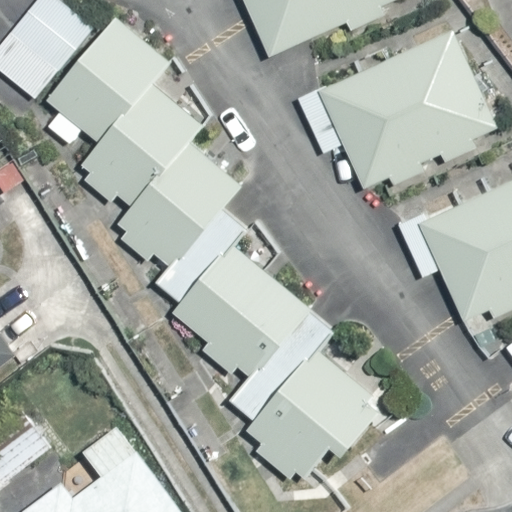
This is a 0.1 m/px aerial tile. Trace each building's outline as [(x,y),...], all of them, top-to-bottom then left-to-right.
[(247,0),(272,54),(349,20),(353,29),(388,13),(382,2),(386,0),(247,0)] [(167,59),(119,20),(55,97),(105,138),(85,162),(93,169),(87,177),(114,199),(120,192),(134,203),(119,221),(128,228),(121,237),(151,261),(157,254),(171,266),(240,183),(188,141),(203,123),(150,80),(167,59)] [(456,26),(321,88),(367,187),(391,176),(395,185),(428,169),(423,159),(443,149),(448,159),(479,145),(475,135),(501,123),(456,26)] [(511,179),(421,221),(466,320),(491,309),(495,318),(511,309),(511,179)] [(0,365),(19,352),(0,327),(0,206),(10,200),(0,187),(0,365)] [(232,240),(175,310),(212,339),(205,348),(234,372),(241,364),(256,376),(314,306),(232,240)] [(317,343),(251,426),(268,440),(261,448),(293,474),(299,466),(308,474),(334,442),(348,452),(384,406),(375,399),(380,392),(317,343)] [(0,487),(54,445),(19,402),(0,416),(0,487)] [(65,479),(26,508),(29,511),(189,511),(140,447),(76,495),(65,479)]
